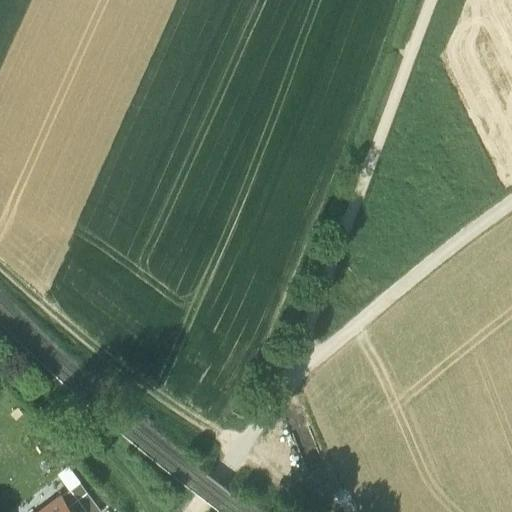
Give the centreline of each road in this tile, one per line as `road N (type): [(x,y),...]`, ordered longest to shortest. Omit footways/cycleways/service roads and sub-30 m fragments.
road 1 (track): [(213,493),(304,369),(511,204)]
road 2 (track): [(0,261),(105,355),(314,511)]
road 3 (track): [(304,369),(295,356),(430,0)]
